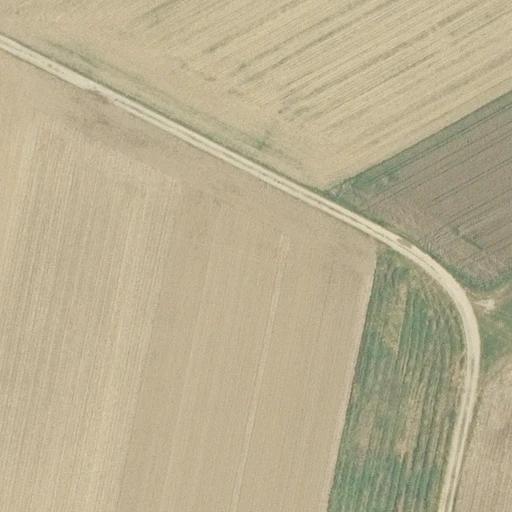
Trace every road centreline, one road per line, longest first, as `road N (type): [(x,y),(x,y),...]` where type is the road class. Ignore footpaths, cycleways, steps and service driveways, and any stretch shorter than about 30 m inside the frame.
road 1 (track): [(484,301),(428,260),(0,42)]
road 2 (track): [(446,511),(484,301)]
